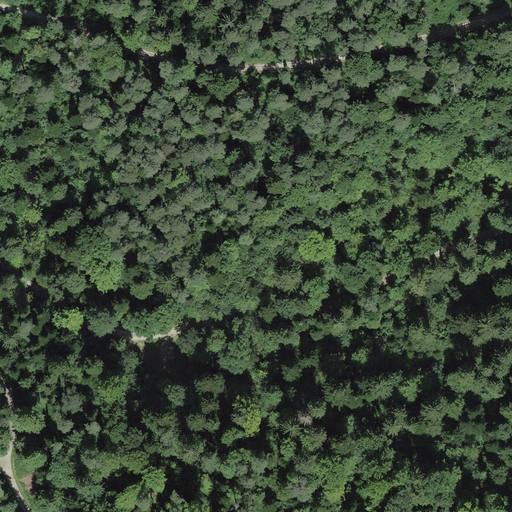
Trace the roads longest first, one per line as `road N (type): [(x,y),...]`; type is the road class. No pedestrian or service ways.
road 1 (track): [(0,264),(46,298),(117,332),(158,336),(239,318),(314,314),(511,233)]
road 2 (track): [(0,7),(159,57),(269,67),(356,52),(511,7)]
road 3 (track): [(158,336),(167,371),(192,386),(273,385),(511,499)]
